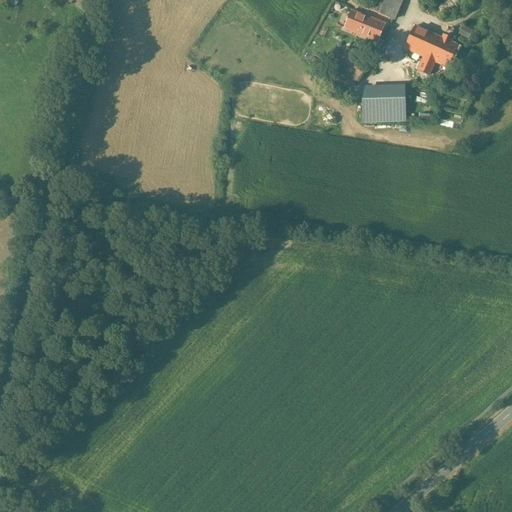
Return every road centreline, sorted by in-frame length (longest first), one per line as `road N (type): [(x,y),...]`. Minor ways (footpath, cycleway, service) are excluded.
road 1 (unclassified): [(92,0),(0,423)]
road 2 (tertiary): [(511,411),(398,511)]
